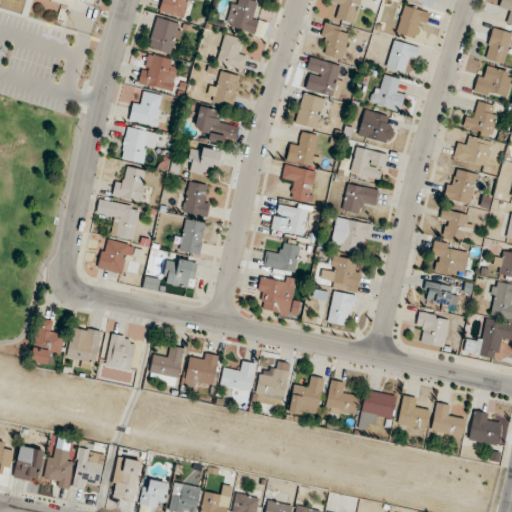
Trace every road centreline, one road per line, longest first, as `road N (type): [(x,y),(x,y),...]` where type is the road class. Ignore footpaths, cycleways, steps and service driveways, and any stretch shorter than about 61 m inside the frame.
road 1 (residential): [(60,289),(511,385)]
road 2 (residential): [(377,356),(412,192),(467,0)]
road 3 (residential): [(218,323),(299,0)]
road 4 (residential): [(60,289),(130,0)]
